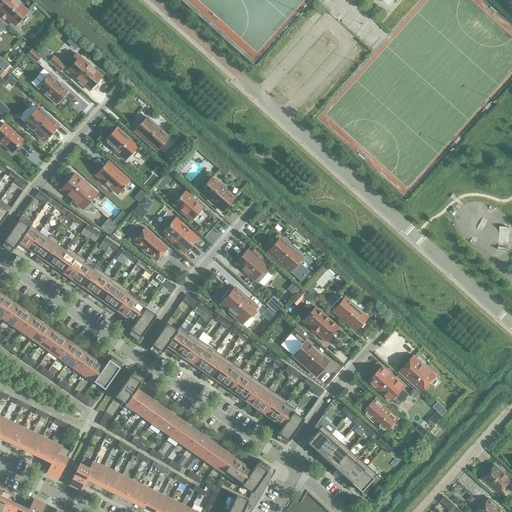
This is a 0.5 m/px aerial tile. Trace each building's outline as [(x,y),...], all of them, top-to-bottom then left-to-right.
[(27,11),(19,4),(21,3),(17,0),(0,0),(0,12),(14,25),(27,11)] [(26,44),(22,40),(18,44),(22,48),(26,44)] [(60,71),(64,66),(44,48),(39,53),(60,71)] [(41,57),(32,49),(27,54),(36,62),(41,57)] [(93,69),(93,66),(90,63),(88,64),(75,54),(71,58),(74,62),(67,70),(89,90),(94,85),(97,85),(99,82),(99,79),(101,76),(93,69)] [(0,77),(1,79),(12,67),(0,56),(0,67),(4,71),(0,74),(0,77)] [(12,86),(16,81),(8,73),(0,81),(0,82),(5,87),(8,83),(12,86)] [(67,91),(49,74),(37,87),(55,104),(57,102),(58,103),(64,98),(62,96),(67,91)] [(9,110),(0,101),(0,113),(4,117),(9,110)] [(33,132),(44,141),(45,140),(47,141),(52,135),(50,134),(58,125),(37,106),(23,123),(28,127),(26,129),(32,134),(33,132)] [(146,117),(134,131),(156,151),(169,137),(146,117)] [(23,140),(3,123),(0,126),(0,143),(1,143),(12,153),(23,140)] [(137,146),(116,127),(104,141),(125,159),(137,146)] [(189,159),(193,154),(188,150),(183,155),(189,159)] [(117,194),(129,180),(107,161),(95,175),(117,194)] [(175,174),(181,168),(176,163),(170,170),(175,174)] [(15,179),(17,175),(10,171),(8,174),(15,179)] [(71,174),(67,180),(68,181),(60,190),(82,209),(83,209),(86,211),(93,204),(90,201),(97,193),(74,173),(72,175),(71,174)] [(159,179),(153,173),(143,185),(149,190),(159,179)] [(160,190),(171,178),(166,173),(155,185),(160,190)] [(28,183),(17,175),(15,179),(13,182),(24,189),(28,183)] [(227,189),(221,183),(219,185),(211,178),(199,191),(222,211),(233,198),(225,190),(227,189)] [(134,198),(139,202),(146,193),(141,189),(134,198)] [(203,207),(192,198),(193,197),(185,190),(172,205),(191,221),(203,207)] [(49,198),(39,191),(34,196),(45,204),(49,198)] [(145,197),(139,204),(146,210),(152,203),(145,197)] [(0,222),(11,207),(0,200),(0,199),(0,222)] [(55,209),(58,205),(51,200),(48,204),(55,209)] [(139,204),(133,211),(142,218),(147,212),(139,204)] [(61,214),(65,209),(58,205),(55,209),(61,214)] [(262,224),(270,215),(265,210),(257,219),(262,224)] [(128,215),(122,211),(113,222),(118,226),(128,215)] [(76,217),(69,212),(66,216),(73,221),(76,217)] [(130,224),(136,217),(131,213),(125,220),(130,224)] [(11,252),(29,226),(32,222),(21,215),(0,245),(11,252)] [(83,222),(76,217),(73,221),(80,225),(83,222)] [(197,238),(175,218),(162,233),(184,253),(186,250),(188,249),(190,247),(191,245),(197,238)] [(94,229),(87,224),(84,228),(91,233),(94,229)] [(28,248),(38,233),(29,226),(11,252),(11,253),(19,242),(28,248)] [(167,248),(145,228),(139,234),(137,233),(136,233),(133,236),(133,238),(134,239),(133,241),(155,261),(156,259),(158,261),(160,261),(162,257),(162,256),(161,254),(167,248)] [(100,234),(94,229),(91,233),(98,238),(100,234)] [(37,254),(50,235),(49,235),(47,239),(38,233),(28,248),(37,254)] [(46,260),(59,241),(50,235),(37,254),(46,260)] [(112,242),(105,237),(102,241),(109,246),(112,242)] [(300,255),(302,253),(295,248),(294,249),(288,244),(290,243),(284,237),(282,239),(280,237),(276,241),(274,240),(269,246),(271,247),(267,252),(289,272),(289,271),(300,280),(308,271),(298,262),(302,257),(300,255)] [(54,267),(68,248),(67,247),(64,251),(56,246),(59,242),(59,241),(46,260),(54,267)] [(116,250),(119,247),(112,242),(109,246),(116,250)] [(63,273),(77,254),(68,248),(54,267),(63,273)] [(130,254),(123,249),(120,253),(127,258),(130,254)] [(247,250),(235,263),(257,283),(269,270),(247,250)] [(72,279),(86,260),(77,254),(63,273),(72,279)] [(136,259),(130,254),(127,258),(134,263),(136,259)] [(81,285),(95,266),(94,266),(91,270),(83,264),(86,260),(72,279),(81,285)] [(147,267),(140,262),(137,265),(145,270),(147,267)] [(90,292),(104,273),(95,266),(81,285),(90,292)] [(154,271),(147,267),(145,270),(151,275),(154,271)] [(99,298),(112,279),(104,273),(90,292),(99,298)] [(165,279),(158,274),(155,278),(162,283),(165,279)] [(108,304),(121,285),(112,279),(99,298),(108,304)] [(176,286),(165,279),(162,283),(164,284),(162,286),(171,293),(176,286)] [(317,284),(312,280),(303,289),(312,297),(317,292),(313,288),(317,284)] [(293,282),(287,289),(294,296),(300,288),(293,282)] [(117,310),(130,291),(121,285),(108,304),(117,310)] [(224,299),(220,304),(227,310),(226,312),(232,317),(233,316),(242,324),(249,315),(252,318),(258,312),(255,309),(257,307),(234,287),(230,292),(229,290),(227,290),(222,296),(222,298),(224,299)] [(126,316),(139,297),(130,291),(117,310),(126,316)] [(197,302),(186,294),(182,300),(193,308),(197,302)] [(145,308),(148,303),(139,297),(126,316),(134,322),(135,322),(137,318),(139,316),(145,308)] [(284,307),(272,297),(266,304),(278,315),(284,307)] [(340,297),(332,307),(334,309),(332,311),(355,331),(367,317),(345,297),(343,299),(340,297)] [(0,316),(4,319),(14,304),(6,298),(0,305),(0,316)] [(206,308),(199,303),(197,307),(203,312),(206,308)] [(13,325),(23,310),(14,304),(4,319),(13,325)] [(337,326),(315,307),(302,321),(325,341),(337,326)] [(137,341),(156,315),(145,308),(139,316),(137,318),(135,322),(134,322),(127,333),(137,341)] [(213,313),(206,308),(203,312),(210,316),(213,313)] [(277,315),(268,308),(263,314),(272,322),(277,315)] [(22,331),(32,317),(23,310),(13,325),(22,331)] [(224,320),(217,315),(214,319),(221,324),(224,320)] [(30,338),(41,323),(32,317),(22,331),(30,338)] [(231,325),(224,320),(221,324),(228,329),(231,325)] [(171,339),(177,330),(166,322),(148,349),(159,356),(166,345),(171,339)] [(40,344),(50,329),(41,323),(30,338),(40,344)] [(176,351),(189,332),(180,326),(177,330),(171,339),(166,345),(167,345),(176,351)] [(307,335),(303,331),(297,326),(292,332),(303,342),(292,355),(315,375),(328,361),(303,340),(307,335)] [(242,333),(235,328),(232,332),(239,336),(242,333)] [(49,350),(59,335),(50,329),(40,344),(49,350)] [(184,358),(198,339),(189,332),(176,351),(184,358)] [(246,341),(248,337),(242,333),(239,336),(246,341)] [(57,356),(68,342),(59,335),(49,350),(57,356)] [(193,364),(207,345),(198,339),(184,358),(193,364)] [(260,345),(253,340),(250,344),(257,349),(260,345)] [(357,340),(354,344),(359,349),(363,345),(357,340)] [(9,350),(12,345),(7,342),(3,346),(9,350)] [(66,363),(77,348),(68,342),(57,356),(66,363)] [(17,349),(12,345),(9,350),(14,354),(17,349)] [(202,370),(216,351),(207,345),(193,364),(202,370)] [(264,354),(266,350),(260,345),(257,349),(264,354)] [(75,369),(85,354),(77,348),(66,363),(75,369)] [(211,376),(224,357),(216,351),(202,370),(211,376)] [(277,358),(270,353),(268,357),(275,361),(277,358)] [(26,363),(30,358),(25,354),(21,359),(26,363)] [(84,375),(94,360),(85,354),(75,369),(84,375)] [(122,363),(111,355),(103,366),(104,367),(99,373),(93,382),(104,389),(122,363)] [(417,360),(413,356),(400,371),(422,391),(435,376),(434,375),(433,373),(431,372),(429,371),(423,365),(425,363),(419,357),(417,360)] [(220,383),(233,363),(224,357),(211,376),(220,383)] [(35,362),(30,358),(26,363),(32,367),(35,362)] [(281,366),(284,362),(277,358),(275,361),(281,366)] [(104,367),(103,366),(94,360),(84,375),(93,382),(99,373),(104,367)] [(229,389),(242,370),(233,363),(220,383),(229,389)] [(295,370),(288,365),(285,369),(292,374),(295,370)] [(405,386),(383,366),(378,372),(376,370),(372,374),(374,376),(369,381),(391,401),(393,399),(399,404),(409,394),(403,389),(405,386)] [(44,375),(48,370),(42,367),(39,372),(44,375)] [(50,379),(53,374),(48,370),(44,375),(50,379)] [(143,378),(133,370),(114,396),(125,404),(131,395),(135,389),(136,389),(143,378)] [(238,395),(251,376),(242,370),(229,389),(238,395)] [(302,375),(295,370),(292,374),(299,379),(302,375)] [(247,401),(260,382),(251,376),(238,395),(247,401)] [(313,383),(306,378),(303,381),(310,386),(313,383)] [(62,388),(65,383),(60,379),(57,384),(62,388)] [(256,407),(269,388),(260,382),(247,401),(256,407)] [(67,391),(71,387),(65,383),(62,388),(67,391)] [(323,390),(313,383),(310,386),(310,387),(309,389),(319,396),(323,390)] [(264,414),(278,394),(269,388),(256,407),(264,414)] [(134,410),(144,395),(136,389),(135,389),(131,395),(125,404),(134,410)] [(78,391),(74,396),(80,400),(84,394),(83,395),(78,391)] [(95,402),(84,394),(80,400),(91,408),(95,402)] [(273,420),(287,401),(278,394),(264,414),(273,420)] [(143,416),(153,401),(144,395),(134,410),(143,416)] [(364,412),(386,432),(398,418),(376,398),(364,412)] [(152,423),(162,408),(153,401),(143,416),(152,423)] [(282,426),(293,411),(284,405),(287,401),(273,420),(282,426)] [(447,410),(437,402),(433,407),(442,415),(447,410)] [(341,410),(347,416),(351,411),(345,406),(341,410)] [(161,429),(171,414),(162,408),(152,423),(161,429)] [(285,445),(303,419),(293,411),(282,426),(274,437),(285,445)] [(357,417),(351,411),(347,416),(353,421),(357,417)] [(111,416),(104,413),(99,424),(105,428),(111,416)] [(170,435),(180,420),(171,414),(161,429),(170,435)] [(0,436),(5,439),(13,423),(3,418),(0,424),(0,436)] [(178,441),(189,426),(180,420),(170,435),(178,441)] [(359,426),(365,432),(369,428),(362,422),(359,426)] [(14,444),(22,427),(13,423),(5,439),(14,444)] [(428,432),(420,424),(416,429),(424,437),(428,432)] [(315,451),(331,434),(321,425),(306,443),(315,451)] [(187,448),(198,433),(189,426),(178,441),(187,448)] [(24,448),(32,432),(22,427),(14,444),(24,448)] [(80,430),(74,427),(71,433),(77,436),(80,430)] [(375,433),(369,428),(365,432),(371,437),(375,433)] [(103,431),(97,429),(94,434),(100,437),(103,431)] [(125,433),(120,430),(116,435),(123,438),(125,433)] [(33,453),(41,437),(32,432),(24,448),(33,453)] [(196,454),(207,439),(198,433),(187,448),(196,454)] [(324,459),(340,442),(331,434),(315,451),(324,459)] [(43,458),(51,441),(41,437),(33,453),(43,458)] [(135,446),(139,441),(133,438),(130,443),(135,446)] [(376,442),(383,448),(387,444),(380,438),(376,442)] [(205,460),(216,445),(207,439),(196,454),(205,460)] [(52,462),(60,446),(51,441),(43,458),(52,462)] [(333,467),(349,450),(340,442),(324,459),(333,467)] [(393,449),(387,444),(383,448),(389,453),(393,449)] [(214,466),(225,452),(216,445),(205,460),(214,466)] [(57,478),(70,451),(60,446),(52,462),(47,472),(46,472),(46,473),(57,478)] [(154,457),(158,452),(152,449),(149,453),(154,457)] [(342,475),(358,458),(349,450),(333,467),(342,475)] [(142,460),(144,456),(139,452),(136,457),(142,460)] [(223,473),(234,458),(225,452),(214,466),(223,472),(223,473)] [(85,478),(93,462),(83,457),(69,484),(75,487),(81,490),(81,489),(83,484),(86,478),(85,478)] [(252,471),(251,470),(234,458),(223,473),(223,472),(222,474),(241,487),(242,486),(241,485),(248,477),(252,471)] [(351,483),(367,466),(358,458),(342,475),(351,483)] [(248,477),(241,485),(242,486),(252,493),(270,467),(259,459),(251,470),(252,471),(248,477)] [(95,483),(103,467),(93,462),(85,478),(86,478),(95,483)] [(361,492),(376,474),(367,466),(351,483),(361,492)] [(491,470),(483,479),(499,493),(511,480),(496,466),(492,471),(491,470)] [(105,488),(113,471),(103,467),(95,483),(105,488)] [(115,492),(122,476),(113,471),(105,488),(115,492)] [(192,479),(196,474),(190,471),(187,476),(192,479)] [(180,482),(182,478),(176,474),(174,479),(180,482)] [(124,497),(132,481),(122,476),(115,492),(124,497)] [(219,478),(204,509),(209,511),(222,484),(229,488),(231,484),(219,478)] [(134,502),(142,486),(132,481),(124,497),(134,502)] [(214,485),(208,482),(205,486),(211,490),(214,485)] [(199,493),(201,489),(195,485),(192,489),(199,493)] [(144,507),(152,490),(142,486),(134,502),(144,507)] [(222,490),(211,511),(217,511),(228,491),(225,489),(222,490)] [(154,511),(162,495),(152,490),(144,507),(154,511)] [(471,494),(467,499),(472,504),(476,499),(471,494)] [(155,511),(165,511),(171,500),(162,495),(154,511),(155,511)] [(236,495),(227,511),(247,511),(251,505),(246,503),(248,500),(236,495)] [(0,511),(2,511),(8,501),(0,496),(0,511)] [(454,505),(444,496),(440,501),(449,510),(454,505)] [(504,511),(490,498),(487,502),(485,500),(484,500),(478,507),(478,508),(479,510),(477,511),(504,511)] [(34,499),(31,504),(28,510),(29,511),(28,511),(40,511),(44,504),(34,499)] [(177,511),(181,505),(171,500),(165,511),(177,511)] [(15,511),(19,506),(8,501),(2,511),(15,511)]
